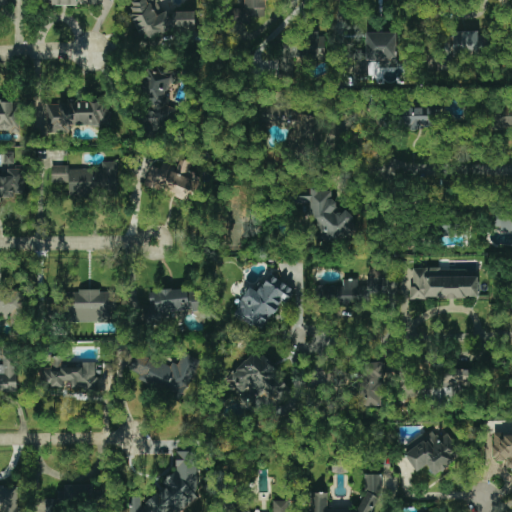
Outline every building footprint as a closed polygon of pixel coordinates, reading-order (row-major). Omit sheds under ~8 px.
[(175,28),(195,28),(195,11),(178,11),(174,13),(163,13),(157,0),(133,0),(129,2),(134,12),(130,14),(140,38),(149,38),(160,33),(162,33),(175,28)] [(244,0),(244,9),(233,8),(232,20),(250,21),(250,17),(265,18),(266,0),(268,0),(267,0),(244,0)] [(478,53),(479,31),(446,30),(445,51),(478,53)] [(396,32),(367,33),(367,60),(397,60),(396,32)] [(325,59),(324,33),(300,33),(301,42),(279,43),(279,77),(291,76),(291,59),(325,59)] [(133,115),(167,128),(177,102),(167,98),(177,71),(160,65),(157,72),(151,69),(133,115)] [(46,102),(46,133),(72,133),(72,126),(110,126),(110,103),(46,102)] [(511,128),(511,105),(492,105),(492,128),(511,128)] [(318,117),(284,107),(282,107),(276,106),(266,106),(262,119),(262,121),(290,129),(290,147),(310,147),(316,147),(318,139),(318,117)] [(435,107),(402,106),(401,129),(434,130),(435,107)] [(14,152),(4,152),(3,163),(13,164),(14,152)] [(145,186),(192,202),(201,175),(189,171),(192,163),(178,158),(175,165),(163,161),(160,168),(151,165),(145,186)] [(52,168),(52,182),(68,182),(68,194),(118,194),(118,162),(102,162),(102,168),(52,168)] [(292,188),(292,204),(314,203),(315,242),(354,240),(353,212),(334,213),(333,186),(292,188)] [(511,212),(493,211),(492,227),(500,227),(500,232),(511,233),(511,212)] [(479,298),(478,269),(411,269),(412,299),(479,298)] [(295,290),(270,274),(258,293),(249,287),(232,314),(261,332),(281,299),(287,302),(295,290)] [(316,303),(369,304),(369,294),(384,294),(384,280),(367,280),(367,286),(358,285),(358,280),(342,279),(341,286),(316,285),(316,303)] [(149,290),(149,305),(155,305),(155,312),(199,310),(198,289),(149,290)] [(258,416),(289,391),(257,351),(226,376),(258,416)] [(198,358),(184,353),(178,369),(135,353),(129,371),(140,375),(137,383),(183,399),(198,358)] [(39,365),(38,388),(96,389),(97,363),(63,362),(63,357),(48,357),(48,365),(39,365)] [(381,362),(359,363),(361,406),(383,405),(381,362)] [(416,472),(426,465),(432,475),(463,454),(448,432),(439,439),(432,429),(405,447),(408,451),(404,454),(416,472)] [(511,434),(493,434),(493,461),(506,461),(506,467),(511,467),(511,434)] [(129,511),(171,511),(171,506),(196,506),(196,451),(176,451),(176,475),(165,475),(165,495),(142,495),(142,497),(129,497),(129,511)] [(372,511),(381,494),(381,475),(365,474),(365,495),(356,511),(327,511),(327,493),(310,492),(310,511),(313,511),(312,511),(372,511)] [(46,499),(46,511),(36,511),(53,511),(54,508),(88,508),(88,485),(65,485),(65,492),(58,492),(58,499),(46,499)]
